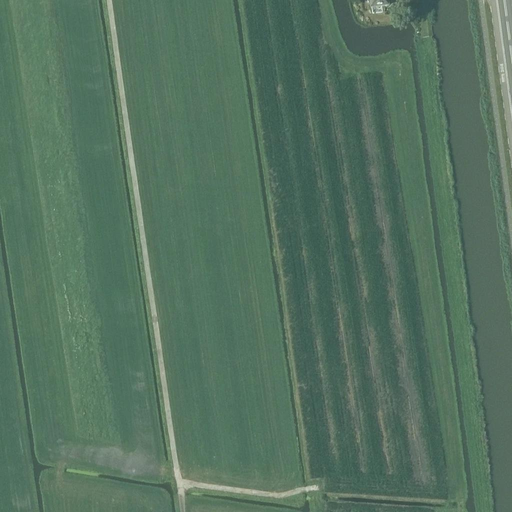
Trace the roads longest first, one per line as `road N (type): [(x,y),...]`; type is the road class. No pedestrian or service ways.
road 1 (track): [(111,0),(183,511)]
road 2 (track): [(323,488),(279,496),(181,486)]
